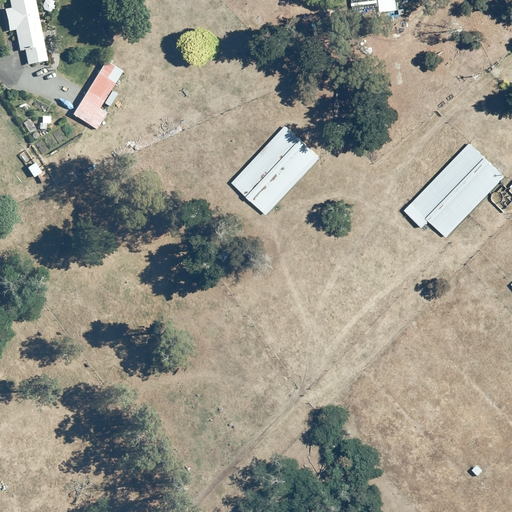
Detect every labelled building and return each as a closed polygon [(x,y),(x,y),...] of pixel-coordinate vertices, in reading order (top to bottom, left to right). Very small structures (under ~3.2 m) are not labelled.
[(45,60),(33,0),(7,0),(9,7),(3,9),(7,30),(14,29),(18,50),(23,49),(26,64),(45,60)] [(396,10),(395,0),(374,0),(376,12),(396,10)] [(121,71),(105,60),(71,114),(95,129),(105,113),(98,108),(121,71)] [(319,158),(285,126),(232,182),(266,214),(319,158)] [(446,236),(504,176),(490,162),(485,158),(470,143),(405,210),(422,226),(428,220),(432,223),(446,236)] [(40,172),(33,162),(26,167),(32,177),(40,172)]
